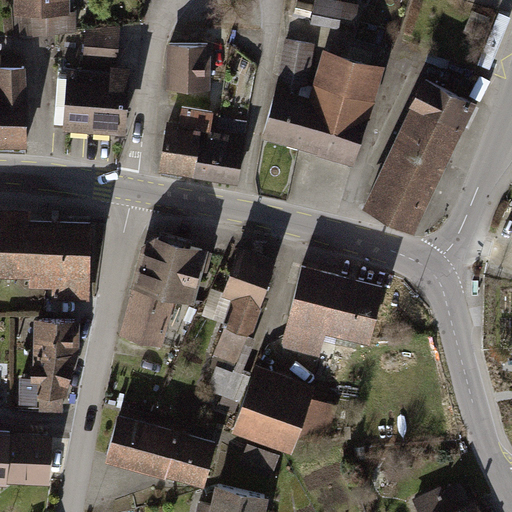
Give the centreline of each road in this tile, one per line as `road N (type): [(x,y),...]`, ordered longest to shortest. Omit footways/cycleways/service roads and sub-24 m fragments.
road 1 (residential): [(69,511),(135,190)]
road 2 (secondary): [(135,190),(238,207),(361,240),(431,269)]
road 3 (secondary): [(431,269),(511,500)]
road 4 (residential): [(135,190),(161,23),(177,0)]
road 5 (residential): [(511,108),(469,214),(431,269)]
road 6 (secondary): [(0,172),(135,190)]
